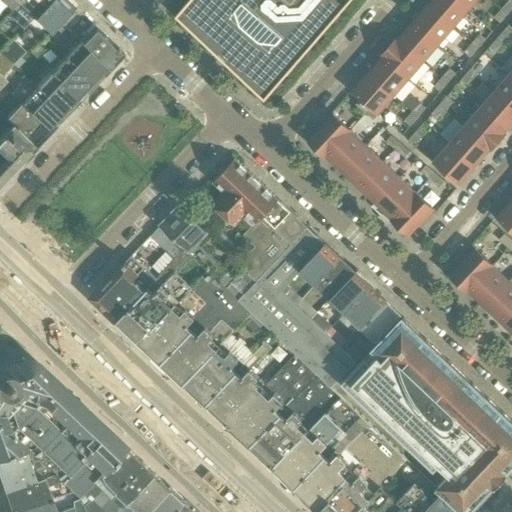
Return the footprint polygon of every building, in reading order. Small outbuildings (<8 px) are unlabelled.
[(21,0),(0,0),(11,11),(15,7),(21,0)] [(21,0),(15,7),(30,22),(33,18),(50,0),(21,0)] [(66,0),(50,0),(33,18),(49,32),(52,29),(54,27),(59,22),(74,6),(66,0)] [(189,0),(176,15),(264,99),(349,0),(189,0)] [(456,0),(429,0),(426,3),(453,27),(468,10),(456,0)] [(456,0),(468,10),(477,0),(456,0)] [(511,1),(510,0),(508,0),(502,8),(508,14),(511,8),(511,1)] [(426,3),(411,21),(438,44),(453,27),(426,3)] [(66,28),(67,29),(79,41),(86,32),(75,22),(82,14),(74,6),(59,22),(66,28)] [(508,14),(502,8),(494,17),(500,23),(508,14)] [(411,21),(396,38),(424,61),(438,44),(411,21)] [(59,22),(54,27),(60,34),(66,28),(59,22)] [(86,32),(79,41),(108,69),(114,62),(123,53),(93,25),(88,30),(86,32)] [(511,32),(506,27),(499,36),(505,42),(511,32)] [(479,34),(471,43),(477,48),(485,39),(479,34)] [(505,42),(499,36),(491,45),(497,51),(505,42)] [(396,38),(381,55),(409,79),(424,61),(396,38)] [(0,51),(0,53),(11,64),(12,65),(25,53),(13,40),(0,51)] [(79,41),(64,56),(93,84),(102,75),(108,69),(79,41)] [(477,48),(471,43),(463,52),(470,57),(477,48)] [(29,53),(34,58),(43,49),(38,44),(29,53)] [(27,51),(20,59),(29,67),(36,60),(27,51)] [(45,67),(50,71),(79,99),(93,84),(64,56),(60,52),(45,67)] [(11,64),(0,53),(0,75),(11,64)] [(381,55),(366,72),(394,96),(409,79),(381,55)] [(476,62),(469,71),(475,76),(482,67),(476,62)] [(449,68),(441,77),(448,83),(455,74),(449,68)] [(50,71),(35,87),(63,115),(79,99),(50,71)] [(475,76),(469,71),(461,80),(467,85),(475,76)] [(394,96),(366,72),(351,90),(360,98),(355,104),(365,113),(373,120),(394,96)] [(511,78),(508,74),(493,92),(511,108),(511,78)] [(448,83),(441,77),(434,86),(440,92),(448,83)] [(11,93),(21,102),(50,130),(56,124),(55,124),(63,115),(35,87),(25,78),(11,93)] [(511,108),(493,92),(478,109),(505,132),(511,124),(511,108)] [(447,96),(439,105),(445,110),(453,101),(447,96)] [(5,118),(11,124),(34,147),(35,146),(43,136),(44,137),(50,130),(21,102),(5,118)] [(419,103),(412,112),(418,117),(425,108),(419,103)] [(445,110),(439,105),(431,114),(437,119),(445,110)] [(478,109),(463,126),(490,149),(505,132),(478,109)] [(418,117),(412,112),(404,121),(410,126),(418,117)] [(308,140),(326,157),(350,131),(332,113),(308,140)] [(375,122),(373,120),(365,113),(358,122),(367,131),(375,122)] [(0,134),(0,182),(33,149),(32,149),(34,147),(11,124),(2,134),(1,134),(0,134)] [(463,126),(448,143),(475,167),(490,149),(463,126)] [(326,157),(342,172),(367,146),(350,131),(326,157)] [(408,140),(414,145),(422,136),(416,131),(408,140)] [(386,142),(395,149),(400,143),(391,135),(386,142)] [(400,143),(395,149),(404,157),(409,151),(400,143)] [(475,167),(448,143),(432,161),(459,185),(475,167)] [(342,172),(359,188),(383,162),(367,146),(342,172)] [(244,294),(307,227),(278,200),(278,199),(234,158),(228,165),(225,162),(216,172),(219,175),(212,181),(223,191),(246,213),(255,222),(243,234),(250,241),(245,246),(246,247),(244,249),(248,253),(243,258),(253,268),(248,273),(243,269),(235,278),(231,281),(244,294)] [(359,188),(375,204),(400,177),(383,162),(359,188)] [(420,171),(429,179),(435,173),(426,165),(420,171)] [(435,173),(429,179),(438,187),(444,181),(435,173)] [(375,204),(392,219),(416,193),(400,177),(375,204)] [(246,213),(223,191),(211,203),(219,211),(234,225),(246,213)] [(416,193),(392,219),(409,235),(433,209),(416,193)] [(511,198),(495,216),(511,230),(511,198)] [(183,248),(184,248),(187,252),(207,231),(200,225),(179,205),(149,236),(159,245),(173,258),(183,248)] [(264,325),(295,354),(317,375),(330,387),(356,360),(346,350),(343,347),(342,348),(340,347),(341,346),(327,332),(312,318),(297,304),(281,289),(286,284),(286,285),(300,271),(299,270),(325,243),(307,227),(244,294),(231,281),(225,288),(251,312),(264,325)] [(221,232),(215,239),(234,258),(235,258),(241,251),(221,232)] [(499,240),(508,248),(511,243),(511,240),(504,234),(499,240)] [(299,270),(300,271),(315,285),(340,258),(325,243),(299,270)] [(192,256),(207,271),(218,281),(225,288),(231,281),(235,278),(228,271),(202,246),(192,256)] [(187,252),(184,248),(156,278),(152,283),(116,321),(116,322),(135,340),(138,342),(191,288),(176,273),(192,256),(187,252)] [(450,274),(467,291),(492,265),(475,248),(450,274)] [(93,300),(116,321),(152,283),(156,278),(140,263),(132,256),(131,255),(110,278),(109,277),(109,278),(108,279),(105,283),(104,282),(103,283),(103,284),(93,295),(93,300)] [(340,258),(315,285),(330,299),(355,272),(340,258)] [(467,291),(484,307),(509,280),(492,265),(467,291)] [(138,342),(183,385),(222,343),(230,335),(243,321),(251,312),(225,288),(218,281),(207,271),(191,288),(138,342)] [(355,272),(330,299),(344,313),(370,286),(355,272)] [(484,307),(500,322),(511,309),(511,283),(509,280),(484,307)] [(281,289),(297,304),(302,299),(286,285),(286,284),(281,289)] [(370,286),(344,313),(339,319),(354,333),(359,327),(384,300),(370,286)] [(297,304),(312,318),(317,313),(302,299),(297,304)] [(384,300),(359,327),(375,342),(392,323),(400,315),(384,300)] [(511,309),(500,322),(511,333),(511,309)] [(264,325),(251,312),(243,321),(255,333),(264,325)] [(312,318),(327,332),(331,327),(317,313),(312,318)] [(435,487),(441,492),(462,511),(467,511),(493,485),(495,486),(507,473),(505,472),(511,464),(511,421),(402,317),(361,360),(341,382),(433,468),(438,463),(448,473),(435,487)] [(331,327),(327,332),(341,346),(346,341),(331,327)] [(183,385),(204,405),(236,371),(251,356),(230,335),(222,343),(183,385)] [(204,405),(226,426),(266,384),(258,377),(250,369),(270,348),(264,342),(251,356),(236,371),(204,405)] [(346,350),(356,360),(361,355),(351,345),(346,350)] [(226,426),(248,446),(317,375),(295,354),(266,384),(226,426)] [(23,422),(60,386),(36,364),(34,362),(32,361),(30,361),(28,361),(26,361),(24,361),(0,369),(0,375),(22,420),(23,422)] [(0,428),(22,420),(0,375),(0,428)] [(248,446),(269,466),(301,434),(302,435),(339,396),(330,387),(317,375),(248,446)] [(29,451),(77,402),(60,386),(23,422),(26,448),(29,451)] [(269,466),(293,489),(361,417),(339,396),(302,435),(301,434),(269,466)] [(46,467),(93,418),(77,402),(29,451),(46,467)] [(293,489),(314,509),(383,438),(361,417),(293,489)] [(78,497),(125,448),(93,418),(46,467),(54,474),(54,475),(61,481),(78,497)] [(0,428),(0,457),(26,448),(23,422),(22,420),(0,428)] [(317,511),(355,511),(390,477),(407,460),(383,438),(314,509),(317,511)] [(0,457),(0,474),(6,492),(44,479),(44,478),(54,474),(46,467),(29,451),(26,448),(0,457)] [(113,511),(134,490),(128,486),(134,480),(129,475),(141,463),(125,448),(78,497),(79,499),(84,511),(113,511)] [(113,511),(143,511),(167,487),(141,463),(129,475),(134,480),(128,486),(134,490),(113,511)] [(6,492),(13,511),(16,511),(52,500),(47,486),(61,481),(54,475),(54,474),(44,478),(44,479),(6,492)] [(355,511),(372,511),(370,510),(376,504),(379,507),(389,495),(382,488),(391,479),(390,477),(355,511)] [(415,481),(404,491),(425,511),(462,511),(441,492),(430,503),(424,498),(428,494),(421,487),(422,486),(421,485),(420,486),(415,481)] [(143,511),(170,511),(181,501),(167,487),(143,511)] [(414,511),(425,511),(404,491),(396,500),(408,511),(412,511),(413,511),(414,511)] [(16,511),(84,511),(79,499),(72,501),(73,507),(58,511),(56,511),(52,500),(16,511)] [(170,511),(193,511),(181,501),(170,511)]
